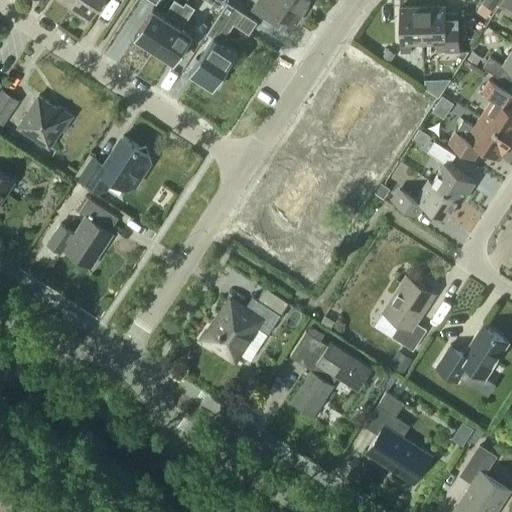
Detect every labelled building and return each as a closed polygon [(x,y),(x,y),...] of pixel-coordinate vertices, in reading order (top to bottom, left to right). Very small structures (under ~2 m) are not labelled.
[(100,0),(73,0),(71,3),(90,16),(100,0)] [(155,6),(135,35),(155,48),(185,3),(179,0),(173,0),(166,13),(155,6)] [(187,0),(185,3),(155,48),(175,62),(195,32),(184,25),(196,6),(187,0)] [(199,58),(191,71),(214,87),(217,83),(220,85),(227,73),(225,71),(238,50),(223,40),(235,22),(250,32),(258,20),(228,0),(208,31),(214,35),(199,58),(196,56),(196,57),(199,58)] [(302,0),(257,0),(252,9),(279,27),(286,17),(296,23),(308,4),(302,0)] [(494,9),(483,1),(477,10),(488,18),(494,9)] [(446,5),(423,6),(424,43),(437,43),(437,51),(460,51),(459,17),(447,18),(446,5)] [(424,43),(423,6),(400,6),(401,52),(412,52),(412,43),(424,43)] [(387,48),(383,55),(391,60),(395,53),(387,48)] [(511,51),(504,64),(491,55),(484,66),(505,80),(511,69),(511,51)] [(473,52),(468,60),(478,66),(483,58),(473,52)] [(391,84),(360,64),(348,83),(379,103),(391,84)] [(494,97),(481,117),(511,137),(511,107),(505,103),(511,93),(490,79),(483,90),(494,97)] [(379,103),(348,83),(336,101),(367,121),(379,103)] [(3,89),(0,93),(0,126),(2,128),(11,114),(2,108),(11,95),(3,89)] [(62,129),(64,130),(74,115),(59,105),(57,107),(39,95),(19,126),(50,146),(62,129)] [(367,121),(336,101),(324,119),(355,140),(367,121)] [(401,118),(411,125),(417,115),(407,108),(401,118)] [(511,137),(481,117),(475,126),(464,120),(457,130),(450,141),(471,155),(478,144),(500,158),(511,139),(511,137)] [(395,127),(405,134),(411,125),(401,118),(395,127)] [(355,140),(324,119),(312,139),(343,159),(355,140)] [(420,128),(413,138),(424,145),(430,135),(420,128)] [(126,186),(135,184),(151,160),(147,144),(140,146),(124,135),(114,150),(115,154),(108,165),(95,157),(81,179),(97,189),(107,187),(112,178),(126,186)] [(445,161),(433,180),(432,181),(463,200),(475,181),(450,164),(456,154),(435,140),(428,150),(445,161)] [(377,154),(388,161),(394,152),(383,145),(377,154)] [(371,163),(382,170),(388,161),(377,154),(371,163)] [(328,181),(298,161),(285,180),(316,200),(328,181)] [(0,203),(15,181),(0,170),(0,203)] [(463,200),(432,181),(433,180),(429,178),(417,198),(398,186),(391,197),(418,214),(424,204),(446,218),(459,199),(462,201),(463,200)] [(316,200),(285,180),(273,198),(304,218),(316,200)] [(391,188),(383,184),(378,194),(386,198),(391,188)] [(113,233),(110,231),(118,218),(88,197),(78,211),(84,215),(63,248),(91,266),(113,233)] [(304,218),(273,198),(262,216),(293,236),(304,218)] [(338,214),(349,221),(355,212),(344,205),(338,214)] [(332,224),(343,230),(349,221),(338,214),(332,224)] [(293,236),(262,216),(249,235),(280,255),(293,236)] [(314,250),(325,257),(331,248),(321,241),(314,250)] [(308,260),(319,267),(325,257),(314,250),(308,260)] [(434,291),(408,275),(385,310),(401,321),(392,335),(414,349),(427,328),(415,320),(434,291)] [(208,329),(202,339),(214,347),(216,345),(235,358),(257,325),(269,333),(282,313),(289,303),(266,287),(259,298),(253,295),(245,307),(232,299),(211,331),(208,329)] [(315,323),(309,332),(317,338),(321,340),(327,331),(315,323)] [(469,364),(486,376),(509,341),(483,323),(464,353),(451,344),(437,365),(459,380),(469,364)] [(290,355),(301,362),(317,338),(306,330),(290,355)] [(312,415),(337,377),(357,390),(372,368),(330,341),(291,401),(312,415)] [(404,374),(414,359),(400,350),(391,365),(404,374)] [(382,372),(375,383),(382,388),(389,377),(382,372)] [(377,404),(364,425),(377,434),(367,451),(400,472),(414,482),(431,456),(417,447),(402,438),(393,431),(400,419),(396,416),(405,402),(386,390),(377,404)] [(479,426),(470,439),(476,443),(485,430),(479,426)] [(458,508),(463,511),(493,511),(508,489),(484,473),(496,455),(480,445),(463,471),(476,480),(458,508)]
